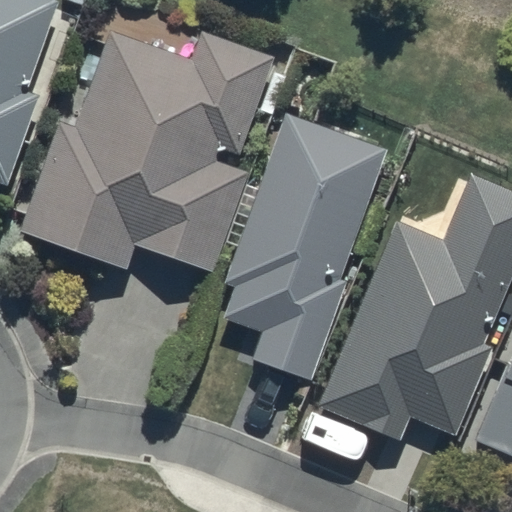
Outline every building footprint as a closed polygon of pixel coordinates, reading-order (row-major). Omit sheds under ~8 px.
[(19,95),(52,5),(39,0),(0,0),(0,189),(2,190),(34,100),(19,95)] [(234,153),(270,59),(200,33),(188,66),(106,34),(71,127),(60,123),(19,231),(120,270),(130,243),(210,274),(249,171),(215,158),(219,147),(234,153)] [(336,280),(377,152),(379,146),(279,114),(224,286),(234,290),(223,325),(256,336),(246,367),(309,387),(343,282),(336,280)] [(479,348),(511,266),(511,195),(462,176),(436,241),(391,223),(315,408),(400,443),(409,420),(448,436),(484,350),(479,348)] [(511,349),(469,449),(511,467),(511,349)]
